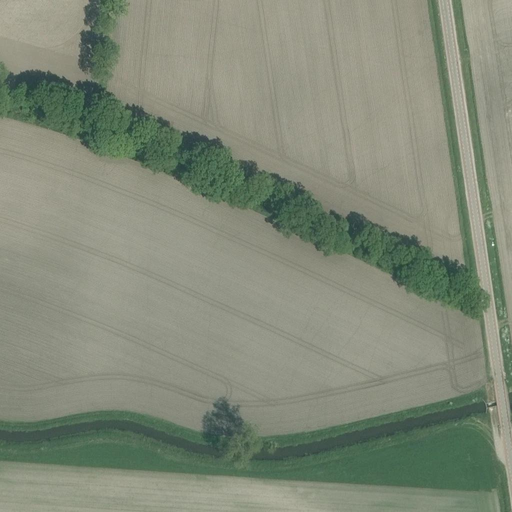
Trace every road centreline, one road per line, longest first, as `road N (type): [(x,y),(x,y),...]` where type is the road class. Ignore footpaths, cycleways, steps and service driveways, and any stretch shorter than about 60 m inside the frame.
road 1 (track): [(0,99),(91,124),(488,301)]
road 2 (tertiary): [(511,466),(445,0)]
